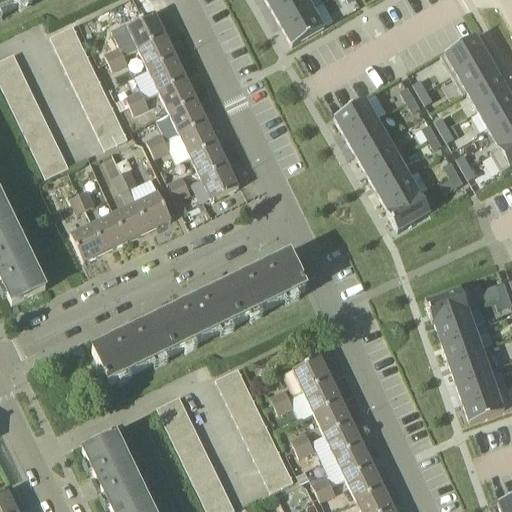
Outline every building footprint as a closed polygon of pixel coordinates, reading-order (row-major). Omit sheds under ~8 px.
[(0,0),(8,15),(38,0),(0,0)] [(262,0),(270,13),(293,0),(262,0)] [(281,32),(313,14),(304,0),(293,0),(270,13),(281,32)] [(313,14),(281,32),(293,51),(324,33),(313,14)] [(137,54),(165,40),(154,18),(126,31),(133,45),(126,48),(103,58),(108,68),(122,61),(131,57),(130,57),(137,54)] [(77,42),(72,31),(49,42),(55,53),(77,42)] [(148,75),(175,62),(165,40),(137,54),(148,75)] [(456,79),(488,61),(476,41),(444,60),(456,79)] [(60,64),(83,53),(77,42),(55,53),(60,64)] [(66,76),(88,65),(83,53),(60,64),(66,76)] [(0,79),(18,70),(13,59),(0,65),(0,79)] [(108,68),(112,77),(126,70),(122,61),(108,68)] [(456,79),(466,98),(498,79),(488,61),(456,79)] [(158,97),(186,84),(175,62),(148,75),(158,97)] [(94,76),(93,75),(88,65),(66,76),(71,87),(94,76)] [(0,90),(1,93),(24,82),(18,70),(0,79),(0,90)] [(77,98),(99,87),(94,76),(71,87),(77,98)] [(498,79),(466,98),(477,117),(509,98),(498,79)] [(7,104),(29,93),(24,82),(1,93),(7,104)] [(169,118),(196,105),(186,84),(158,97),(169,118)] [(412,89),(418,100),(425,95),(419,85),(412,89)] [(105,99),(104,96),(99,87),(77,98),(82,110),(105,99)] [(406,107),(413,103),(407,92),(400,96),(406,107)] [(35,104),(31,97),(29,93),(7,104),(12,115),(35,104)] [(127,111),(143,104),(139,95),(123,103),(127,111)] [(425,95),(418,100),(424,110),(431,106),(425,95)] [(511,121),(511,103),(509,98),(477,117),(488,135),(511,121)] [(88,121),(110,110),(105,99),(82,110),(88,121)] [(413,103),(406,107),(412,117),(418,113),(419,113),(413,103)] [(18,127),(40,116),(35,104),(12,115),(18,127)] [(143,104),(127,111),(131,121),(147,114),(143,104)] [(179,140),(207,127),(196,105),(169,118),(179,140)] [(345,143),(377,125),(366,105),(334,123),(345,143)] [(116,121),(114,118),(110,110),(88,121),(93,132),(116,121)] [(23,138),(46,127),(40,116),(18,127),(23,138)] [(99,144),(121,133),(116,121),(93,132),(99,144)] [(511,121),(488,135),(499,154),(511,146),(511,121)] [(440,138),(448,134),(442,123),(434,128),(440,138)] [(345,143),(356,162),(388,143),(377,125),(345,143)] [(51,138),(47,130),(46,127),(23,138),(29,149),(51,138)] [(179,140),(189,162),(217,148),(207,127),(179,140)] [(427,145),(435,141),(429,131),(421,135),(427,145)] [(121,133),(99,144),(104,155),(127,144),(121,133)] [(448,134),(440,138),(446,148),(454,144),(448,134)] [(34,161),(57,150),(51,138),(29,149),(34,161)] [(148,155),(164,147),(160,138),(144,146),(148,155)] [(435,141),(427,145),(433,156),(441,151),(435,141)] [(399,162),(388,143),(356,162),(367,180),(399,162)] [(511,146),(499,154),(509,173),(511,171),(511,146)] [(164,147),(148,155),(152,164),(155,162),(168,156),(164,147)] [(196,175),(200,183),(227,170),(217,148),(189,162),(196,175)] [(40,172),(62,161),(57,150),(34,161),(40,172)] [(68,172),(63,163),(62,161),(40,172),(45,183),(68,172)] [(462,175),(469,171),(463,161),(456,165),(462,175)] [(378,199),(409,181),(399,162),(367,180),(378,199)] [(443,172),(449,183),(456,178),(450,168),(443,172)] [(227,170),(200,183),(211,206),(238,192),(227,170)] [(469,171),(462,175),(468,186),(475,182),(469,171)] [(130,174),(121,179),(129,196),(137,192),(138,191),(130,174)] [(456,178),(449,183),(455,193),(462,189),(456,178)] [(120,200),(129,196),(121,179),(112,184),(120,200)] [(389,218),(420,199),(409,181),(378,199),(389,218)] [(181,182),(166,188),(171,198),(185,191),(181,182)] [(181,204),(189,200),(185,191),(171,198),(181,219),(182,218),(187,216),(181,204)] [(78,200),(85,215),(94,211),(86,196),(78,200)] [(157,197),(135,208),(148,236),(170,225),(157,197)] [(0,233),(13,227),(0,199),(0,233)] [(431,218),(420,199),(389,218),(387,218),(398,237),(431,218)] [(75,220),(85,215),(78,200),(68,205),(75,220)] [(135,208),(113,219),(127,246),(148,236),(135,208)] [(105,257),(127,246),(113,219),(92,229),(105,257)] [(45,293),(29,260),(13,227),(0,233),(0,286),(11,309),(45,293)] [(83,267),(105,257),(92,229),(69,240),(83,267)] [(272,310),(305,294),(289,260),(256,276),(223,292),(239,326),(272,310)] [(501,302),(508,300),(504,288),(497,291),(501,302)] [(206,342),(239,326),(223,292),(190,308),(157,324),(173,358),(206,342)] [(434,326),(469,314),(461,294),(425,306),(433,328),(434,327),(434,326)] [(511,311),(511,310),(508,300),(501,302),(505,314),(511,311)] [(434,326),(434,327),(441,346),(476,334),(469,314),(434,326)] [(100,393),(140,374),(173,358),(157,324),(124,340),(91,356),(101,377),(94,380),(100,393)] [(476,334),(441,346),(448,367),(483,354),(476,334)] [(483,354),(448,367),(456,387),(490,375),(483,354)] [(303,397),(330,384),(319,361),(292,375),(303,397)] [(243,385),(238,374),(237,374),(215,385),(220,396),(243,385)] [(463,407),(497,395),(490,375),(456,387),(463,407)] [(313,418),(341,405),(330,384),(303,397),(313,418)] [(226,407),(248,396),(243,385),(220,396),(226,407)] [(272,410),(287,404),(283,395),(268,401),(272,410)] [(497,395),(463,407),(470,429),(505,416),(497,395)] [(231,418),(254,407),(248,396),(226,407),(231,418)] [(162,424),(184,413),(179,402),(156,413),(162,424)] [(272,410),(277,420),(291,414),(287,404),(272,410)] [(324,440),(351,427),(341,405),(313,418),(324,440)] [(259,419),(258,417),(254,407),(231,418),(237,430),(259,419)] [(167,435),(190,424),(184,413),(162,424),(167,435)] [(242,441),(265,430),(259,419),(237,430),(242,441)] [(173,447),(195,435),(190,424),(167,435),(173,447)] [(334,462),(362,448),(351,427),(324,440),(334,462)] [(270,441),(269,440),(265,430),(242,441),(248,452),(270,441)] [(109,511),(131,511),(147,505),(131,472),(116,438),(112,431),(99,437),(103,445),(82,455),(95,482),(91,484),(97,497),(101,494),(109,511)] [(201,447),(197,440),(195,435),(173,447),(178,458),(201,447)] [(293,453),(309,446),(305,437),(289,443),(293,453)] [(253,463),(276,452),(270,441),(248,452),(253,463)] [(293,453),(297,463),(313,456),(309,446),(293,453)] [(184,469),(206,458),(201,447),(178,458),(184,469)] [(345,483),(372,470),(362,448),(334,462),(345,483)] [(281,464),(279,459),(276,452),(253,463),(259,475),(281,464)] [(189,480),(212,469),(206,458),(184,469),(189,480)] [(264,486),(287,475),(281,464),(259,475),(264,486)] [(217,481),(213,473),(212,469),(189,480),(195,492),(217,481)] [(355,505),(383,491),(372,470),(345,483),(355,505)] [(264,486),(270,497),(292,486),(287,475),(264,486)] [(200,503),(223,492),(217,481),(195,492),(200,503)] [(315,498),(330,490),(325,481),(310,489),(315,498)] [(330,490),(315,498),(319,506),(334,498),(330,490)] [(358,511),(392,511),(383,491),(355,505),(358,511)] [(204,511),(210,511),(228,503),(223,492),(200,503),(204,511)] [(0,511),(15,511),(7,496),(0,499),(0,511)] [(500,511),(511,511),(511,502),(498,507),(500,511)] [(232,511),(229,505),(228,503),(210,511),(232,511)]
